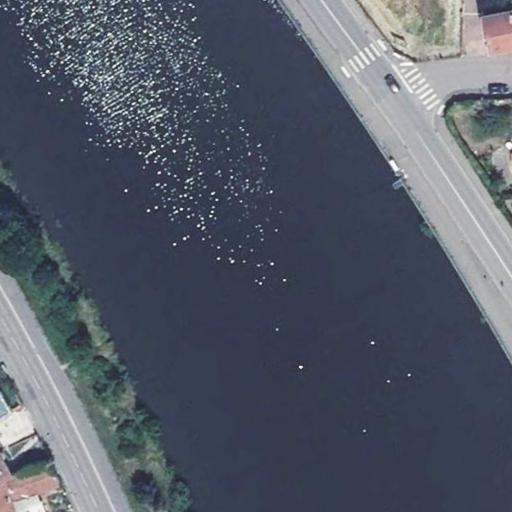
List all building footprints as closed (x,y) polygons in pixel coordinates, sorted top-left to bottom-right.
[(389,0),(407,23),(437,0),(389,0)] [(511,6),(483,13),(491,48),(511,43),(511,6)] [(0,416),(13,408),(0,387),(0,416)] [(0,478),(12,472),(0,454),(0,478)] [(30,511),(24,492),(60,479),(51,459),(12,472),(0,478),(0,511),(30,511)]
